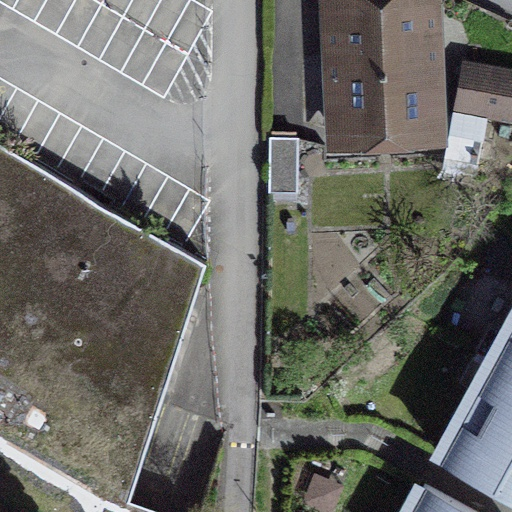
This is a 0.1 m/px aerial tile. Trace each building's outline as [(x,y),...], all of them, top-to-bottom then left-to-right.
[(419,1),(342,4),(347,131),(424,128),(419,1)] [(511,71),(468,64),(460,107),(454,106),(445,156),(474,161),(483,112),(511,117),(511,71)] [(298,136),(270,136),(269,190),(297,191),(298,136)] [(0,511),(175,511),(129,497),(205,260),(0,140),(0,511)] [(511,320),(441,455),(511,492),(511,320)] [(409,511),(478,511),(425,483),(409,511)]
